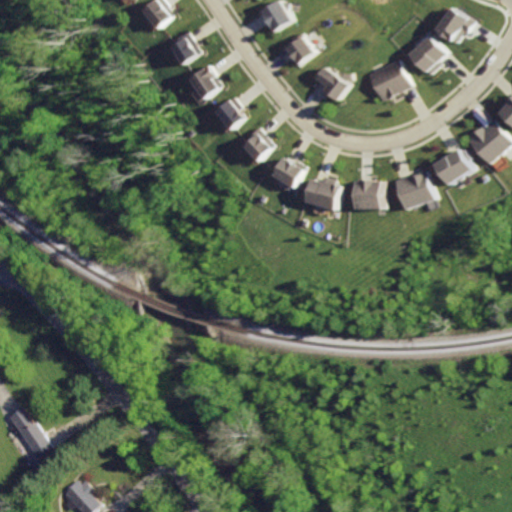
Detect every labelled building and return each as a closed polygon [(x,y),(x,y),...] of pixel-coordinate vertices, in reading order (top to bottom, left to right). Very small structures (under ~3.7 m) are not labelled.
[(169,0),(161,0),(149,10),(164,30),(182,17),(169,0)] [(290,0),(288,0),(269,12),(275,22),(273,23),(280,36),(303,22),(290,0)] [(435,31),(456,44),(463,32),(467,35),(475,21),(450,6),(435,31)] [(428,29),(409,46),(428,67),(439,57),(435,52),(443,45),(428,29)] [(195,32),(174,45),(188,67),(209,54),(195,32)] [(308,33),(289,48),(305,68),(324,53),(308,33)] [(399,60),(372,75),(387,102),(414,87),(399,60)] [(215,65),(193,81),(209,102),(229,88),(222,79),(224,77),(215,65)] [(332,67),(324,80),(333,85),(328,94),(345,104),(358,83),(332,67)] [(511,87),(495,106),(511,120),(511,87)] [(239,98),(221,112),(236,131),(252,118),(246,110),(248,109),(239,98)] [(491,116),(468,136),(486,157),(509,137),(491,116)] [(263,129),(247,146),(266,164),(282,147),(263,129)] [(437,156),(452,177),(472,163),(467,155),(470,153),(460,139),(437,156)] [(286,151),(274,172),(295,183),(309,159),(299,153),(297,157),(286,151)] [(399,173),(409,201),(437,191),(428,164),(399,173)] [(312,171),(306,195),(338,204),(345,180),(312,171)] [(357,172),(357,199),(388,199),(388,172),(357,172)] [(27,435),(22,438),(29,450),(35,446),(43,458),(58,449),(32,406),(16,416),(27,435)] [(85,511),(98,511),(107,504),(95,493),(98,491),(83,477),(67,494),(85,511)]
